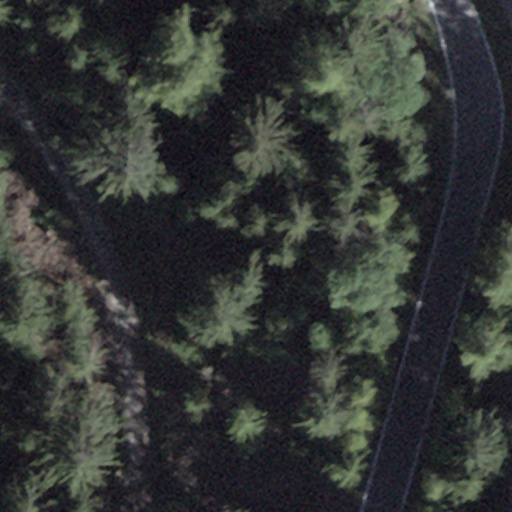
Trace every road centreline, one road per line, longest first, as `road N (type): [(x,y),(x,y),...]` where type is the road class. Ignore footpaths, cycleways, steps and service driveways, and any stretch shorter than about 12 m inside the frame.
road 1 (tertiary): [(450,0),(479,95),(477,146),(380,511)]
road 2 (track): [(0,116),(83,252),(131,458),(132,511)]
